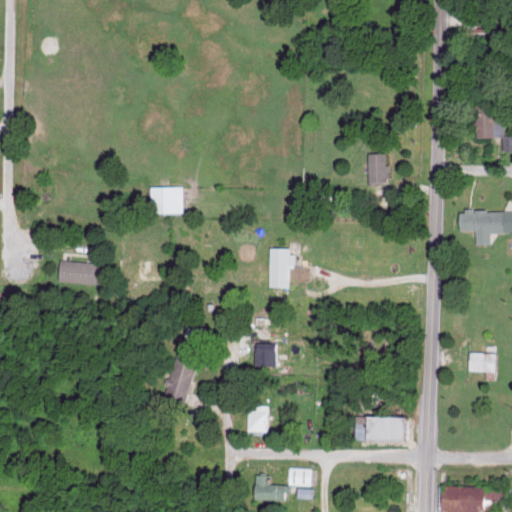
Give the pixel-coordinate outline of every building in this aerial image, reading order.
[(495,101),(479,101),(480,135),(506,134),(505,110),(495,111),(495,101)] [(371,180),(390,180),(390,150),(371,151),(371,180)] [(187,185),(153,184),(152,210),(186,211),(187,185)] [(511,230),(511,207),(461,209),(461,228),(480,227),(480,241),(494,241),(494,230),(511,230)] [(293,284),(294,265),(297,265),(298,245),(273,245),(272,284),(293,284)] [(61,278),(106,282),(108,262),(63,257),(61,278)] [(186,333),(208,337),(211,325),(188,321),(186,333)] [(282,365),(282,340),(261,340),(260,365),(282,365)] [(167,397),(189,403),(203,354),(181,348),(167,397)] [(501,350),(471,350),(472,368),(501,368),(501,350)] [(486,376),(499,377),(499,370),(486,369),(486,376)] [(274,403),(254,402),(253,428),(273,429),(274,403)] [(361,436),(418,438),(419,415),(361,413),(361,436)] [(291,482),(316,483),(317,466),(292,465),(291,482)] [(263,482),(263,497),(294,497),(293,482),(263,482)] [(456,511),(493,511),(494,484),(442,483),(441,501),(442,501),(442,509),(456,510),(456,511)]
